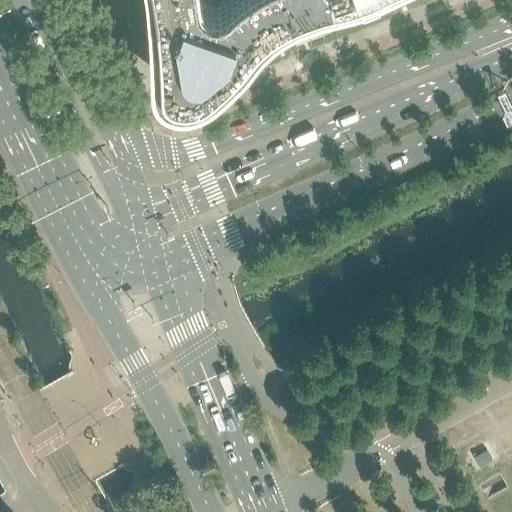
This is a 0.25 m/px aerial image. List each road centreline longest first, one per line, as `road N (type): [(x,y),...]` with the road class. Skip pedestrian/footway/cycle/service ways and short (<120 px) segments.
road 1 (primary): [(511,25),(194,151),(148,152),(113,133)]
road 2 (primary): [(511,60),(150,211)]
road 3 (primary): [(163,255),(230,234),(511,109)]
road 4 (primary): [(263,511),(184,328),(163,255)]
road 5 (primary): [(90,267),(213,511)]
road 6 (primary): [(150,211),(112,192),(17,0)]
road 7 (primary): [(0,73),(90,267)]
road 8 (primary): [(113,133),(48,0)]
